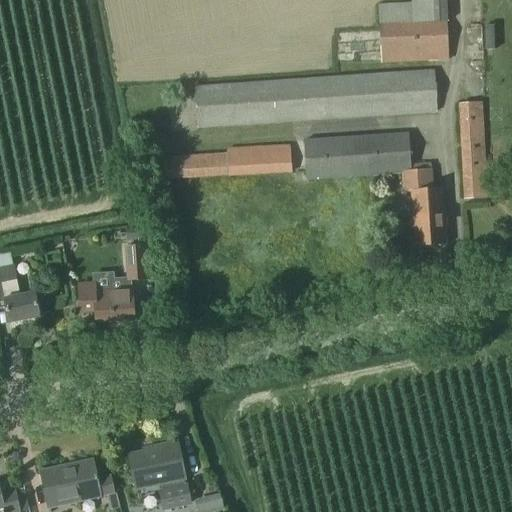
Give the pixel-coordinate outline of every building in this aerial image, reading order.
[(449,61),(446,0),(411,0),(412,5),(380,6),(382,64),(449,61)] [(437,113),(435,70),(194,87),(198,130),(437,113)] [(488,198),(482,103),(458,105),(464,199),(488,198)] [(303,140),(306,182),(403,174),(412,174),(411,172),(409,133),(303,140)] [(165,137),(152,139),(154,155),(168,153),(165,137)] [(292,174),(290,146),(227,150),(227,154),(162,157),(163,180),(292,174)] [(412,174),(403,174),(404,193),(411,192),(415,246),(445,244),(442,189),(433,190),(431,171),(411,172),(412,174)] [(127,243),(138,242),(138,232),(127,233),(127,243)] [(125,247),(127,282),(148,280),(146,245),(125,247)] [(19,296),(10,254),(0,255),(0,304),(4,304),(8,325),(40,318),(35,293),(19,296)] [(79,314),(95,313),(96,323),(134,320),(133,289),(96,292),(96,283),(78,284),(79,314)] [(165,511),(192,506),(188,484),(185,485),(177,444),(155,449),(155,451),(129,457),(136,490),(159,485),(160,491),(159,491),(163,511),(165,511)] [(111,475),(96,479),(93,466),(64,472),(64,469),(41,474),(48,508),(106,495),(107,500),(116,498),(111,475)] [(0,494),(0,511),(18,511),(14,492),(0,494)] [(222,511),(224,511),(220,495),(195,501),(197,511),(222,511)]
